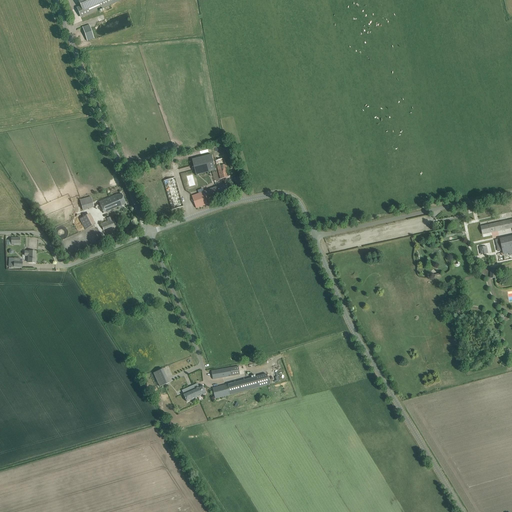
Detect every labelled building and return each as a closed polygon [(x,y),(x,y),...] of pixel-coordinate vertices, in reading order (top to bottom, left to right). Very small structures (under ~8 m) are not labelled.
[(119,0),(77,0),(81,6),(77,8),(80,17),(119,0)] [(87,26),(82,27),(87,41),(94,38),(89,25),(87,26)] [(211,156),(200,159),(193,161),(196,175),(203,173),(215,170),(211,156)] [(220,179),(229,177),(224,158),(216,161),(220,179)] [(175,178),(168,180),(163,181),(172,210),(183,206),(175,178)] [(228,194),(226,190),(224,184),(216,187),(192,196),(196,208),(221,199),(220,197),(228,194)] [(117,194),(112,196),(99,202),(103,213),(126,204),(121,194),(117,195),(117,194)] [(90,197),(80,200),(83,210),(93,207),(90,197)] [(89,213),(79,218),(84,229),(95,224),(89,213)] [(113,219),(101,224),(103,230),(115,225),(113,219)] [(511,219),(481,226),(483,235),(511,228),(511,219)] [(511,236),(500,239),(503,255),(511,252),(511,236)] [(486,246),(479,248),(481,255),(488,253),(486,246)] [(28,263),(30,263),(35,263),(36,259),(35,258),(36,252),(29,251),(29,252),(25,252),(25,256),(28,256),(28,263)] [(22,262),(20,262),(20,258),(14,258),(9,258),(8,268),(14,268),(14,267),(22,267),(22,262)] [(351,357),(357,354),(352,347),(347,351),(351,357)] [(239,366),(211,371),(213,379),(240,375),(239,366)] [(169,382),(163,369),(153,373),(159,387),(169,382)] [(196,384),(193,386),(198,397),(201,396),(206,393),(203,386),(198,388),(196,384)] [(228,385),(213,388),(215,399),(230,395),(228,385)] [(193,386),(182,391),(187,402),(198,397),(193,386)]
